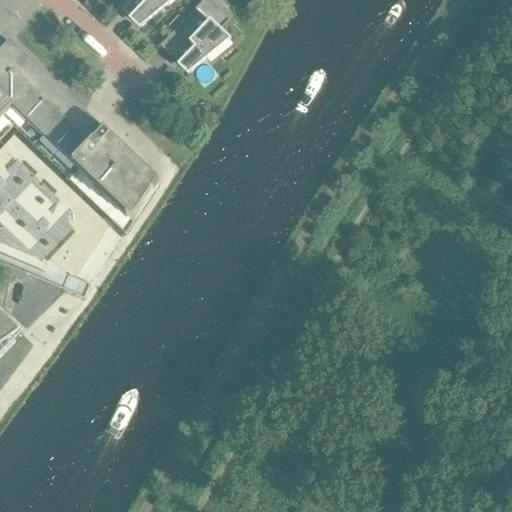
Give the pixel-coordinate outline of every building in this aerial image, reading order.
[(132,0),(121,12),(140,30),(156,13),(155,12),(162,5),(165,9),(173,0),(132,0)] [(160,48),(189,76),(204,60),(206,62),(229,43),(219,34),(229,24),(205,1),(160,48)] [(112,141),(10,45),(0,55),(0,264),(27,276),(62,292),(68,278),(90,287),(125,237),(158,186),(122,151),(121,152),(110,143),(112,141)] [(62,292),(84,301),(90,287),(68,278),(62,292)] [(0,360),(22,338),(6,323),(0,317),(0,360)]
